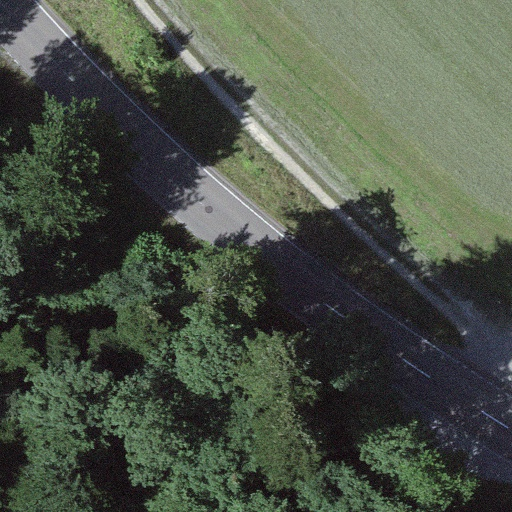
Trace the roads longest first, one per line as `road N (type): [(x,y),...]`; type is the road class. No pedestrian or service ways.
road 1 (tertiary): [(1,0),(124,136),(272,266),(511,431)]
road 2 (track): [(511,348),(290,156),(147,0)]
